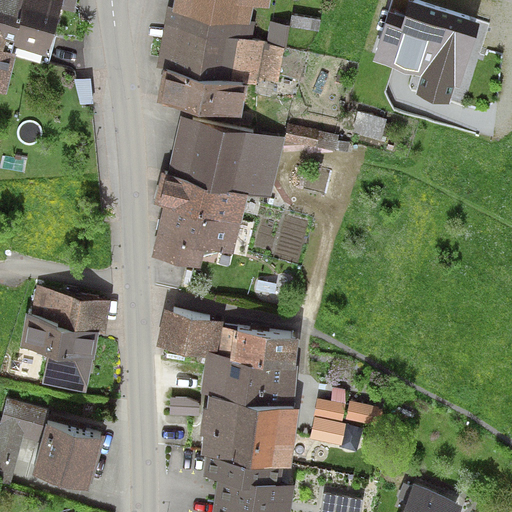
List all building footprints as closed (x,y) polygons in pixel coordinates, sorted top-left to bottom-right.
[(0,0),(0,45),(17,50),(29,0),(0,0)] [(66,0),(29,0),(17,50),(23,51),(52,58),(66,0)] [(270,0),(174,0),(174,6),(251,20),(254,5),(269,8),(270,0)] [(477,22),(403,0),(394,0),(377,58),(424,72),(419,90),(449,99),(453,83),(458,84),(477,22)] [(255,22),(174,6),(166,5),(154,66),(165,67),(246,84),(260,87),(262,79),(279,82),(286,44),(265,40),(252,38),(255,22)] [(291,6),(288,23),(320,28),(323,10),(291,6)] [(288,23),(269,18),(265,40),(286,44),(288,23)] [(0,45),(0,87),(13,91),(23,51),(17,50),(0,45)] [(246,84),(165,67),(159,96),(240,113),(246,84)] [(93,77),(76,78),(81,106),(96,106),(93,77)] [(388,118),(358,110),(352,132),(382,140),(388,118)] [(285,138),(180,115),(167,173),(161,172),(154,202),(162,204),(241,222),(248,194),(271,197),(285,138)] [(339,134),(290,125),(287,141),(336,150),(339,134)] [(241,222),(162,204),(150,258),(201,269),(204,254),(219,253),(232,255),(241,222)] [(109,298),(39,287),(34,315),(24,313),(19,349),(44,353),(39,384),(88,392),(97,330),(104,331),(109,298)] [(218,317),(163,307),(157,342),(206,351),(212,352),(218,317)] [(298,333),(232,326),(228,355),(212,352),(206,351),(200,390),(208,392),(243,398),(248,358),(296,364),(298,333)] [(296,364),(248,358),(243,398),(293,404),(296,364)] [(331,400),(317,398),(314,416),(343,422),(345,403),(345,388),(332,386),(331,400)] [(243,398),(208,392),(206,407),(201,406),(196,433),(201,434),(198,451),(202,451),(285,463),(289,464),(298,405),(293,404),(243,398)] [(0,427),(0,476),(10,479),(23,434),(38,438),(47,409),(8,398),(0,427)] [(374,406),(350,401),(346,419),(370,424),(374,406)] [(343,422),(314,416),(309,438),(342,444),(346,423),(343,422)] [(88,486),(100,442),(50,428),(38,473),(88,486)] [(285,463),(202,451),(199,472),(214,474),(208,511),(293,511),(295,506),(279,504),(285,463)] [(458,511),(463,502),(413,481),(400,511),(458,511)] [(360,511),(363,500),(324,493),(320,511),(360,511)]
